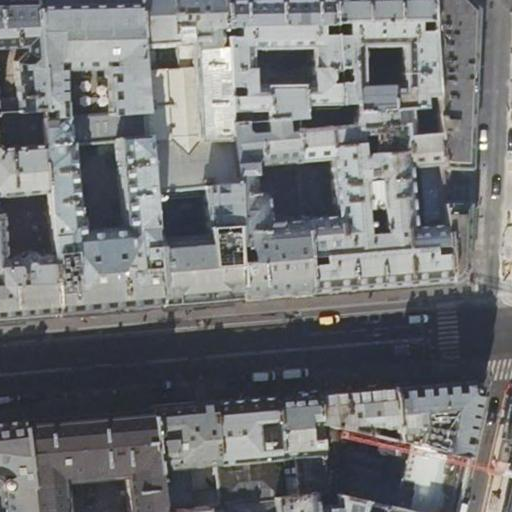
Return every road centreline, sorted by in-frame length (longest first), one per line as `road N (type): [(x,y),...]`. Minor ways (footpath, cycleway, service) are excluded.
road 1 (secondary): [(0,377),(498,327)]
road 2 (residential): [(501,0),(498,327)]
road 3 (residential): [(498,327),(507,369),(476,511)]
